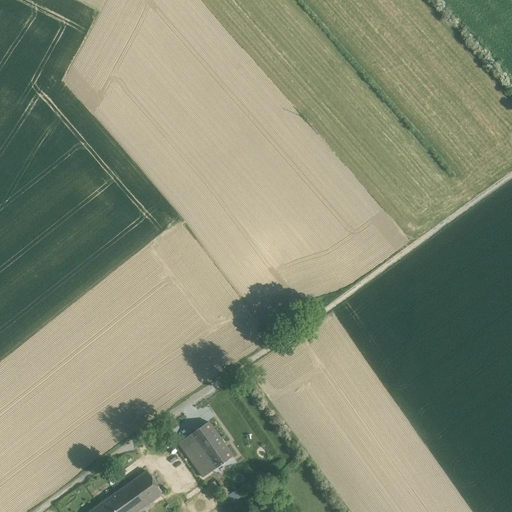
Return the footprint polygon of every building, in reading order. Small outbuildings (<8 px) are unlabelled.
[(233,456),(208,422),(189,436),(213,470),(233,456)] [(213,470),(189,436),(179,443),(203,477),(213,470)] [(146,471),(121,489),(137,511),(163,494),(146,471)] [(206,489),(212,486),(208,479),(202,482),(206,489)] [(121,489),(89,511),(137,511),(121,489)]
